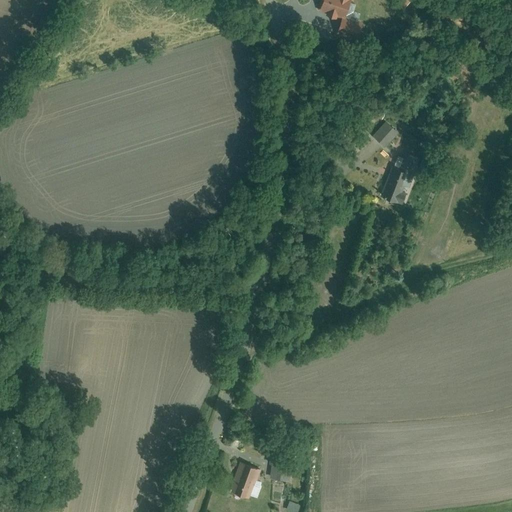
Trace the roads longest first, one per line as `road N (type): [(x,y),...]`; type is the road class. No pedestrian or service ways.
road 1 (residential): [(263,0),(282,56),(288,150),(238,369),(187,511)]
road 2 (track): [(511,246),(343,303),(271,350),(242,350)]
